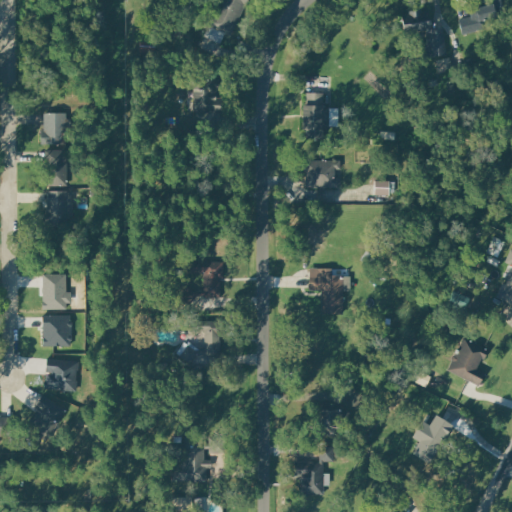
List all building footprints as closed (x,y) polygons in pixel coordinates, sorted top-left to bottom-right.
[(231,36),(249,0),(220,0),(208,24),(231,36)] [(502,0),(506,13),(492,16),(496,33),(479,37),(477,30),(463,34),(459,20),(472,17),(471,10),(489,5),(488,0),(502,0)] [(443,28),(446,53),(427,56),(424,30),(405,33),(403,13),(429,10),(431,29),(443,28)] [(219,79),(219,96),(224,95),(225,122),(208,123),(208,112),(198,112),(198,80),(219,79)] [(304,136),(323,137),(324,93),(305,93),(304,136)] [(66,142),(67,113),(45,112),(44,142),(66,142)] [(66,185),(67,150),(47,150),(47,185),(66,185)] [(338,160),(338,186),(307,186),(307,160),(338,160)] [(47,190),(72,190),(72,225),(48,225),(47,190)] [(224,260),(224,277),(221,277),(222,296),(205,296),(205,271),(191,271),(190,261),(224,260)] [(311,267),(311,288),(323,289),(323,312),(343,312),(344,290),(352,290),(352,275),(331,275),(332,267),(311,267)] [(511,303),(511,273),(500,297),(511,303)] [(66,309),(42,309),(42,275),(66,275),(66,292),(71,292),(71,303),(66,303),(66,309)] [(189,287),(181,296),(190,303),(198,294),(189,287)] [(43,346),(43,316),(71,316),(71,346),(43,346)] [(221,352),(221,334),(225,334),(224,320),(192,321),(192,331),(206,331),(206,352),(221,352)] [(464,337),(448,368),(479,384),(485,372),(478,368),(488,349),(464,337)] [(188,346),(181,356),(191,363),(199,353),(188,346)] [(79,361),(77,390),(46,387),(49,358),(79,361)] [(67,409),(50,437),(27,423),(44,395),(67,409)] [(340,434),(341,398),(322,398),(321,433),(340,434)] [(437,413),(453,424),(428,463),(414,453),(421,442),(414,437),(425,421),(430,424),(437,413)] [(0,416),(14,416),(14,434),(0,434),(0,416)] [(173,479),(174,443),(187,444),(187,436),(205,437),(204,460),(213,461),(213,468),(208,468),(207,481),(173,479)] [(300,492),(324,493),(324,485),(330,485),(330,473),(324,473),(325,460),(333,460),(334,447),(321,447),(321,462),(295,462),(295,476),(301,476),(300,492)]
